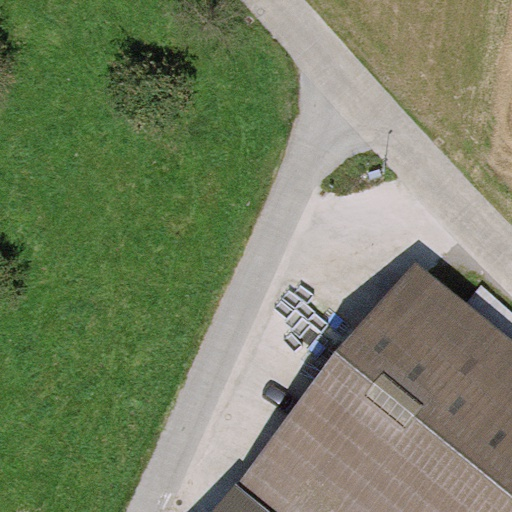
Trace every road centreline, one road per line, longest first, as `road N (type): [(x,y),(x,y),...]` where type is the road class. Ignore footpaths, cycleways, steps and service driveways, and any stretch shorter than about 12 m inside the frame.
road 1 (track): [(150,511),(350,86)]
road 2 (unclassified): [(511,252),(272,0)]
